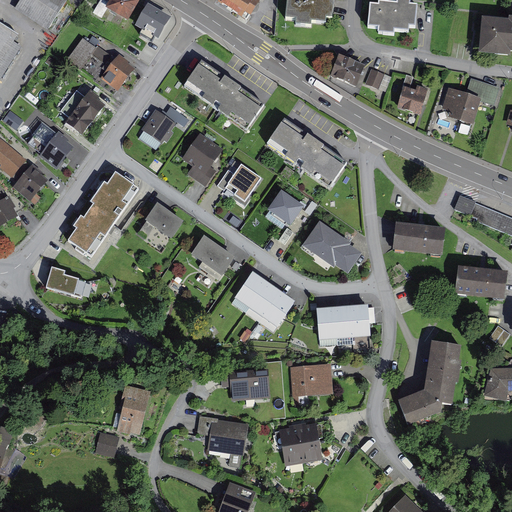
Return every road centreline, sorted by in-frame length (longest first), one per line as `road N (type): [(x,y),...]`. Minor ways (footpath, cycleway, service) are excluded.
road 1 (residential): [(9,283),(53,319),(139,333),(187,364),(196,382),(155,462),(158,497),(169,511)]
road 2 (residential): [(386,284),(309,285),(108,148)]
road 3 (residential): [(454,511),(377,424),(390,341),(386,284)]
road 4 (primary): [(376,128),(202,13)]
road 5 (residential): [(355,0),(356,35),(367,47),(511,74)]
road 6 (residential): [(368,147),(401,184),(511,269)]
road 7 (residential): [(9,283),(108,148)]
road 8 (residential): [(108,148),(202,13)]
road 9 (primary): [(511,186),(376,128)]
road 10 (residential): [(386,284),(368,147)]
